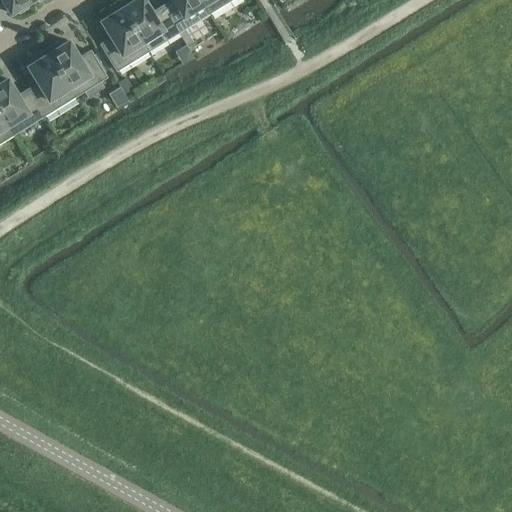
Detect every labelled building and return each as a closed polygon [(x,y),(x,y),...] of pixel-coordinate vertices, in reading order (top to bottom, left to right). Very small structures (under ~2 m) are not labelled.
[(27,4),(30,2),(29,0),(0,0),(10,14),(13,12),(18,13),(26,9),(27,4)] [(178,33),(162,7),(151,13),(143,0),(135,0),(131,3),(129,0),(126,0),(118,5),(148,51),(178,33)] [(171,0),(172,0),(162,7),(178,33),(208,14),(199,0),(171,0)] [(199,0),(208,14),(230,0),(199,0)] [(116,71),(148,51),(118,5),(108,11),(110,15),(100,22),(111,38),(100,45),(116,71)] [(45,50),(74,97),(105,78),(89,52),(78,58),(68,42),(58,48),(55,44),(45,50)] [(43,116),(74,97),(45,50),(35,57),(37,61),(27,67),(37,84),(27,90),(43,116)] [(43,116),(27,90),(17,96),(7,80),(0,83),(0,116),(11,136),(43,116)] [(0,142),(11,136),(0,116),(0,142)]
